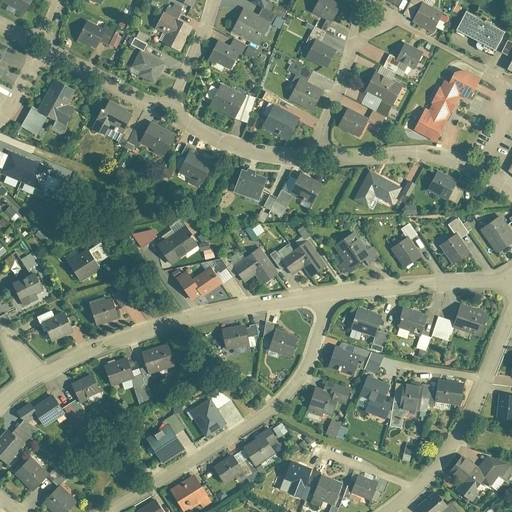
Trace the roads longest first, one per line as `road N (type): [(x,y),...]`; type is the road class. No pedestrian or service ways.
road 1 (residential): [(329,299),(223,311),(116,341),(59,363),(0,403)]
road 2 (residential): [(104,511),(273,405),(306,371),(329,299)]
road 3 (residential): [(511,306),(454,446),(389,511)]
road 4 (residential): [(511,275),(329,299)]
road 5 (residential): [(481,171),(430,155),(316,157)]
road 6 (residential): [(316,157),(241,146),(169,112)]
road 7 (residential): [(169,112),(41,43)]
road 8 (residential): [(316,157),(357,42)]
road 9 (residential): [(169,112),(215,0)]
